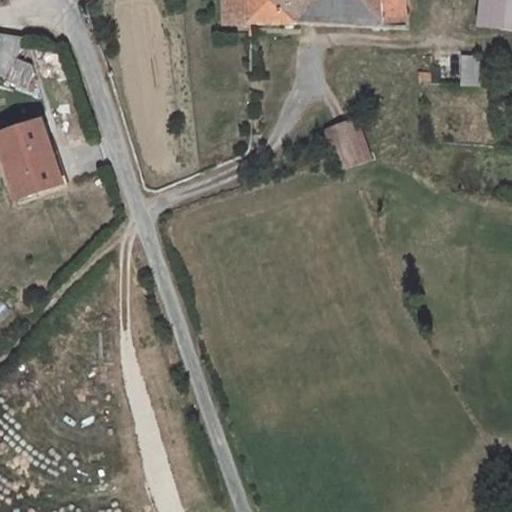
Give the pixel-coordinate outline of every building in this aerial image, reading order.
[(296,0),(224,0),(226,37),(403,39),(400,0),(374,0),(374,5),(337,5),(297,5),(296,0)] [(511,37),(511,3),(477,2),(474,34),(511,37)] [(0,81),(14,85),(26,39),(0,39),(0,81)] [(470,63),(451,62),(450,91),(468,91),(470,63)] [(428,80),(416,80),(416,93),(428,93),(428,80)] [(261,110),(248,110),(248,131),(261,131),(261,110)] [(26,201),(69,186),(47,128),(5,142),(26,201)] [(362,169),(357,153),(349,133),(321,142),(328,163),(335,179),(362,169)]
